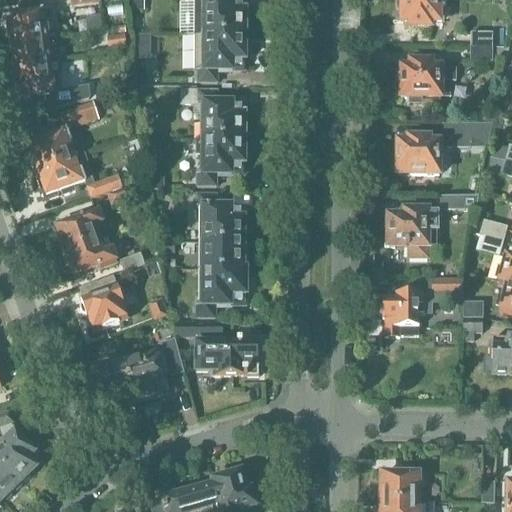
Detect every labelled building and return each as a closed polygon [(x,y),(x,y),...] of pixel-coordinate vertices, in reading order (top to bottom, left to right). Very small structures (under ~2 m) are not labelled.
[(95,0),(72,0),(73,10),(97,8),(95,0)] [(201,3),(201,37),(245,37),(245,34),(248,31),(248,25),(245,22),(245,4),(232,4),(233,3),(218,2),(217,0),(185,0),(186,3),(201,3)] [(444,7),(444,0),(396,0),(397,12),(402,12),(402,23),(411,23),(411,28),(408,28),(408,30),(414,30),(414,29),(431,29),(431,24),(444,24),(444,19),(451,19),(451,7),(444,7)] [(9,28),(11,45),(48,40),(56,39),(56,38),(49,39),(47,25),(53,24),(52,12),(12,18),(13,27),(9,28)] [(126,34),(107,37),(109,47),(128,44),(126,34)] [(493,48),(492,36),(470,35),(470,48),(493,48)] [(245,37),(201,37),(194,37),(194,54),(202,54),(201,72),(198,72),(197,86),(217,86),(218,73),(232,74),(232,72),(245,72),(245,55),(248,52),(248,46),(245,43),(245,37)] [(13,64),(13,67),(58,62),(58,60),(52,60),(50,48),(57,47),(56,39),(48,40),(11,45),(12,53),(9,56),(10,63),(13,64)] [(508,48),(493,48),(470,48),(470,64),(505,64),(508,48)] [(58,62),(13,67),(17,89),(21,89),(22,99),(62,93),(58,62)] [(441,105),(441,100),(444,100),(444,83),(454,83),(454,71),(430,71),(430,66),(414,66),(414,65),(408,65),(408,66),(411,66),(411,71),(401,71),(401,100),(408,100),(408,105),(441,105)] [(138,90),(141,90),(148,90),(145,67),(135,69),(138,90)] [(97,101),(97,89),(78,91),(80,103),(97,101)] [(149,90),(141,90),(142,101),(150,101),(149,90)] [(201,107),(201,143),(244,143),(244,138),(247,138),(247,125),(244,125),(244,108),(231,108),(231,106),(217,106),(217,93),(183,93),(183,107),(201,107)] [(92,105),(59,116),(64,128),(75,124),(77,129),(98,121),(92,105)] [(446,126),(447,151),(470,151),(470,126),(446,126)] [(37,171),(38,174),(76,160),(67,133),(38,143),(37,141),(27,144),(29,147),(28,148),(32,160),(30,163),(32,170),(37,171)] [(397,173),(397,177),(438,177),(439,145),(428,145),(428,142),(408,142),(408,145),(398,146),(398,161),(395,166),(395,170),(397,173)] [(244,146),(244,143),(201,143),(200,171),(196,171),(196,189),(216,188),(216,177),(231,177),(231,175),(244,175),(244,158),(247,155),(247,148),(244,146)] [(85,184),(76,160),(38,174),(38,175),(36,179),(38,185),(42,186),(46,199),(47,198),(48,201),(58,198),(57,195),(85,184)] [(511,165),(504,164),(500,178),(511,181),(511,165)] [(91,201),(107,195),(123,189),(118,177),(103,183),(86,188),(91,201)] [(153,182),(153,192),(164,192),(164,182),(153,182)] [(106,197),(111,209),(134,200),(130,187),(106,197)] [(200,212),(200,246),(243,246),(243,241),(246,239),(246,232),(243,229),(243,211),(230,211),(230,210),(216,210),(216,197),(196,197),(196,212),(200,212)] [(454,213),(476,212),(478,198),(436,198),(436,213),(454,213)] [(59,244),(63,255),(101,241),(96,230),(103,227),(98,213),(80,219),(81,221),(56,230),(60,241),(59,244)] [(395,220),(388,220),(388,251),(409,251),(409,260),(427,260),(427,249),(437,249),(436,217),(427,217),(427,214),(405,214),(404,221),(395,221),(395,220)] [(478,237),(483,239),(502,244),(506,229),(483,223),(478,237)] [(483,239),(479,252),(498,258),(502,244),(483,239)] [(105,253),(101,241),(63,255),(67,266),(69,267),(74,279),(99,270),(99,272),(117,266),(111,251),(105,253)] [(175,246),(161,246),(161,258),(175,258),(175,246)] [(200,246),(200,274),(246,274),(245,273),(243,273),(243,270),(246,268),(246,260),(243,257),(243,246),(200,246)] [(120,264),(124,275),(145,268),(140,257),(120,264)] [(507,288),(511,289),(511,259),(506,258),(498,286),(507,288)] [(246,277),(246,274),(200,274),(200,305),(196,305),(195,320),(215,320),(215,308),(230,308),(230,307),(245,306),(245,290),(248,287),(248,280),(246,277)] [(89,320),(93,334),(101,331),(102,333),(120,326),(119,325),(128,322),(124,310),(124,309),(113,279),(81,291),(85,303),(81,304),(82,307),(80,310),(83,316),(86,318),(87,321),(89,320)] [(463,296),(463,283),(432,283),(432,296),(463,296)] [(511,289),(507,288),(500,313),(511,316),(511,289)] [(418,339),(418,316),(426,316),(426,297),(392,296),(392,301),(385,301),(385,300),(383,300),(383,305),(378,309),(378,316),(383,318),(382,323),(384,323),(384,340),(400,341),(400,339),(418,339)] [(147,306),(154,325),(169,319),(161,300),(147,306)] [(484,304),(462,303),(462,309),(462,321),(483,321),(484,321),(484,304)] [(483,335),(483,321),(462,321),(462,344),(474,344),(474,335),(483,335)] [(223,326),(174,326),(174,341),(223,341),(223,326)] [(511,340),(509,340),(509,342),(492,343),(492,348),(490,348),(490,360),(492,360),(492,376),(509,376),(509,377),(511,377),(511,340)] [(258,379),(258,346),(196,345),(196,373),(210,373),(210,378),(258,379)] [(177,347),(124,362),(135,400),(141,399),(141,401),(163,395),(163,393),(168,391),(161,366),(168,365),(170,372),(182,369),(177,347)] [(135,400),(124,362),(91,371),(102,409),(135,400)] [(88,386),(84,371),(74,373),(78,388),(88,386)] [(0,433),(3,442),(0,444),(0,466),(19,486),(21,484),(25,485),(30,480),(30,476),(41,465),(33,457),(34,456),(14,436),(11,427),(14,427),(10,414),(0,417),(0,433)] [(19,486),(0,466),(0,502),(1,504),(3,502),(7,502),(11,498),(11,494),(19,486)] [(246,511),(257,509),(253,492),(248,493),(242,473),(211,482),(212,488),(214,494),(219,492),(223,511),(246,511)] [(380,502),(380,504),(420,505),(420,491),(422,491),(422,478),(383,477),(381,480),(381,486),(380,486),(380,490),(378,493),(378,500),(380,502)] [(483,505),(495,505),(496,484),(483,484),(483,505)] [(223,511),(219,492),(214,494),(212,488),(177,497),(175,495),(166,497),(165,501),(151,505),(152,511),(223,511)]
